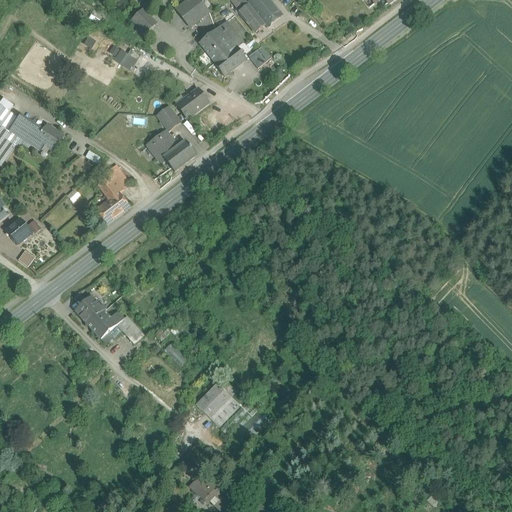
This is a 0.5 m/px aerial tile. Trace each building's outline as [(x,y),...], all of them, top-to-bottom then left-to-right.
[(186,0),(190,1),(177,11),(190,28),(209,13),(199,0),(186,0)] [(229,0),(240,13),(249,5),(244,0),(229,0)] [(255,0),(249,5),(240,13),(256,34),(265,27),(267,29),(268,28),(267,26),(279,16),(281,18),(282,17),(267,0),(255,0)] [(146,9),(133,21),(146,34),(156,24),(150,18),(152,16),(146,9)] [(103,19),(106,14),(95,10),(93,15),(103,19)] [(267,26),(268,28),(281,18),(279,16),(267,26)] [(222,27),(238,47),(243,44),(227,23),(222,27)] [(157,25),(156,24),(146,34),(147,35),(157,25)] [(236,49),(238,47),(222,27),(216,31),(232,52),(236,49)] [(232,52),(216,31),(208,37),(205,40),(199,44),(215,65),(218,62),(232,52)] [(272,59),(262,48),(249,58),(258,70),(272,59)] [(232,52),(218,62),(228,74),(228,75),(246,61),(236,49),(232,52)] [(131,51),(128,56),(138,62),(141,57),(131,51)] [(121,67),(132,73),(138,62),(128,56),(122,64),(121,67)] [(218,62),(215,65),(224,77),(228,74),(218,62)] [(199,90),(195,93),(195,94),(185,101),(185,102),(179,107),(186,116),(185,117),(186,118),(187,117),(188,119),(209,104),(199,90)] [(4,100),(0,104),(0,105),(9,113),(13,107),(4,100)] [(0,128),(10,136),(11,134),(20,121),(9,113),(0,105),(0,128)] [(180,124),(169,109),(159,116),(157,118),(169,133),(180,124)] [(20,121),(11,134),(23,141),(24,142),(31,131),(31,132),(33,129),(26,124),(20,121)] [(39,138),(38,136),(35,140),(53,151),(63,137),(47,127),(39,138)] [(0,170),(11,156),(23,141),(11,134),(10,136),(0,128),(0,170)] [(31,132),(31,131),(24,142),(31,147),(35,140),(38,136),(31,132)] [(164,159),(174,151),(172,148),(175,145),(166,134),(148,147),(160,164),(164,161),(164,159)] [(174,151),(164,159),(164,161),(174,174),(196,157),(192,151),(192,150),(191,148),(190,149),(185,143),(174,151)] [(114,170),(127,188),(130,186),(117,168),(114,170)] [(109,173),(123,191),(127,188),(114,170),(109,173)] [(99,187),(110,202),(97,212),(107,225),(129,208),(119,195),(123,192),(123,191),(109,173),(103,177),(107,181),(99,187)] [(6,234),(17,247),(32,235),(21,221),(6,234)] [(25,253),(19,262),(28,269),(35,260),(25,253)] [(76,313),(88,326),(106,310),(104,308),(102,310),(92,299),(76,313)] [(88,326),(101,341),(109,335),(117,327),(125,320),(118,313),(111,320),(105,313),(107,311),(106,310),(88,326)] [(126,337),(136,328),(127,318),(125,320),(117,327),(122,332),(126,337)] [(113,340),(122,332),(117,327),(109,335),(113,340)] [(134,346),(144,337),(136,328),(126,337),(134,346)] [(106,346),(113,340),(109,335),(101,341),(106,346)] [(163,353),(179,370),(188,361),(171,345),(163,353)] [(211,421),(231,399),(217,385),(196,407),(211,421)] [(221,431),(230,441),(269,401),(273,396),(263,387),(242,409),(221,431)] [(211,421),(219,429),(240,407),(231,399),(211,421)] [(269,401),(230,441),(242,452),(280,412),(269,401)] [(200,456),(196,460),(205,469),(209,464),(200,456)] [(188,488),(196,495),(206,484),(198,477),(188,488)] [(201,501),(200,502),(200,504),(204,507),(206,507),(207,506),(208,507),(215,499),(221,493),(222,492),(214,485),(213,486),(208,482),(206,484),(196,495),(200,500),(201,501)] [(221,493),(215,499),(218,503),(214,508),(218,511),(242,511),(231,502),(221,493)] [(200,500),(196,495),(190,502),(194,506),(200,500)] [(247,509),(251,511),(268,511),(255,500),(247,509)]
